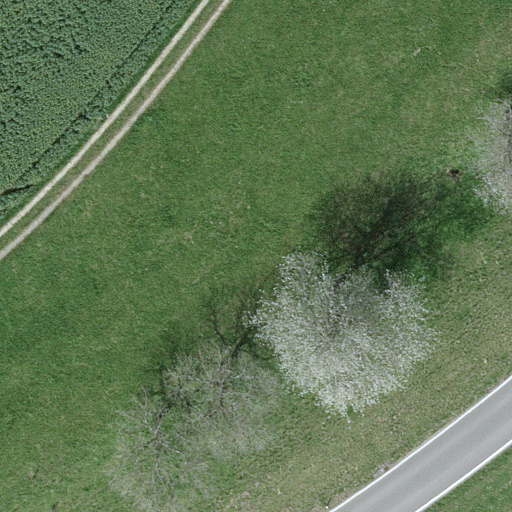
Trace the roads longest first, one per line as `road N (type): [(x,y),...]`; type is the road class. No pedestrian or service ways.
road 1 (track): [(210,0),(73,172),(0,241)]
road 2 (tertiary): [(375,511),(511,409)]
